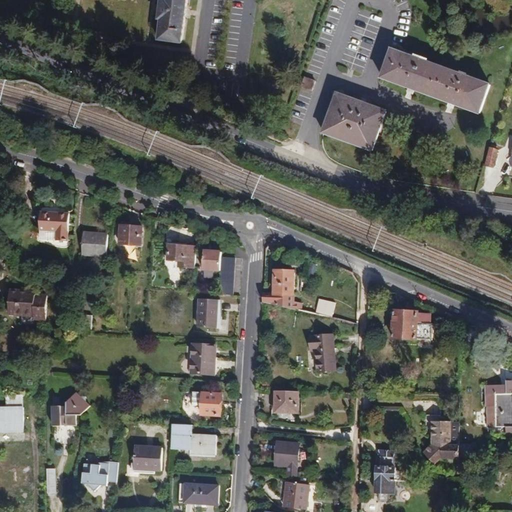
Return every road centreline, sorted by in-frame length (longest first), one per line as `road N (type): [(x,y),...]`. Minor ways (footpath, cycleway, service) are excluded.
road 1 (secondary): [(0,35),(361,184),(511,211)]
road 2 (residential): [(238,511),(256,257),(250,225)]
road 3 (residential): [(250,225),(0,156)]
road 4 (residential): [(355,511),(363,269)]
road 5 (residential): [(363,269),(511,332)]
road 6 (residential): [(250,225),(363,269)]
